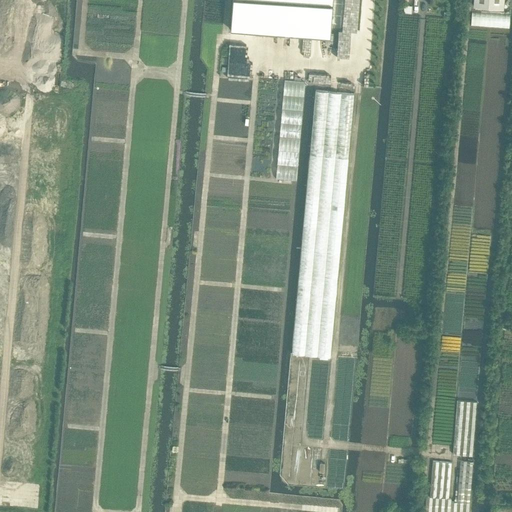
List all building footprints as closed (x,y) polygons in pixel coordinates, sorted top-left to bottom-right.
[(232,0),(231,30),(285,34),(286,25),(309,27),(312,27),(313,27),(322,28),(331,28),(333,0),(232,0)] [(503,0),(473,0),(473,6),(503,8),(503,0)] [(284,80),(276,179),(296,181),(304,82),(284,80)] [(315,90),(291,353),(329,357),(353,94),(315,90)] [(457,400),(453,454),(472,455),(477,402),(457,400)] [(427,496),(426,511),(469,511),(473,461),(461,460),(457,501),(452,501),(452,498),(450,498),(452,462),(433,460),(430,497),(427,496)]
